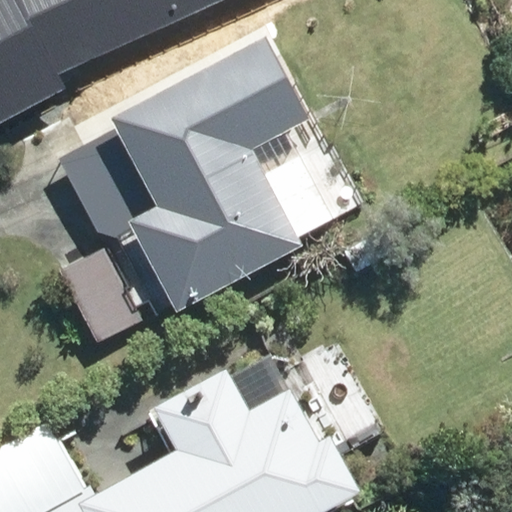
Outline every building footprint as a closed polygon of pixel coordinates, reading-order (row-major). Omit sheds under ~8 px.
[(64,0),(93,63),(231,0),(64,0)] [(277,43),(124,126),(127,133),(64,166),(108,248),(140,231),(187,317),(311,250),(307,243),(341,225),(295,139),(321,125),(277,43)] [(463,206),(419,231),(438,264),(482,239),(463,206)] [(389,231),(353,251),(366,275),(402,254),(389,231)] [(68,275),(103,349),(147,329),(111,254),(68,275)] [(237,373),(155,418),(180,463),(103,505),(95,490),(55,511),(345,511),(368,500),(337,445),(330,449),(299,393),(266,411),(260,401),(255,405),(237,373)]
